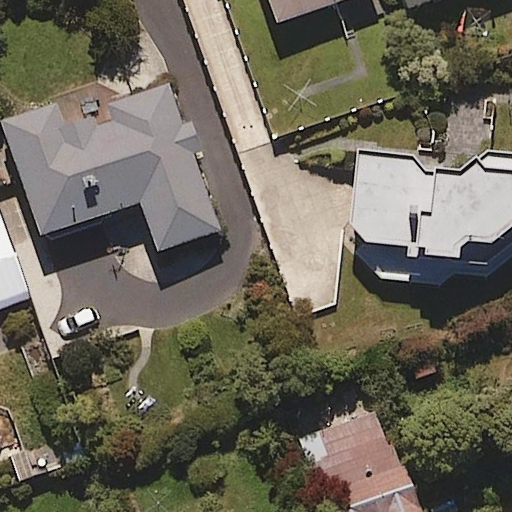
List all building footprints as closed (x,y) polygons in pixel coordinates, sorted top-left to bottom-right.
[(338,0),(263,0),(272,24),(338,0)] [(398,0),(401,9),(427,0),(398,0)] [(153,264),(215,244),(190,168),(200,165),(189,131),(179,134),(167,100),(59,135),(53,117),(0,134),(0,143),(35,249),(137,216),(153,264)] [(485,278),(511,256),(511,169),(471,167),(471,174),(416,172),(416,165),(351,162),(346,263),(377,295),(447,298),(448,276),(485,278)] [(0,306),(26,298),(0,221),(0,306)] [(413,511),(375,410),(289,443),(315,511),(413,511)]
